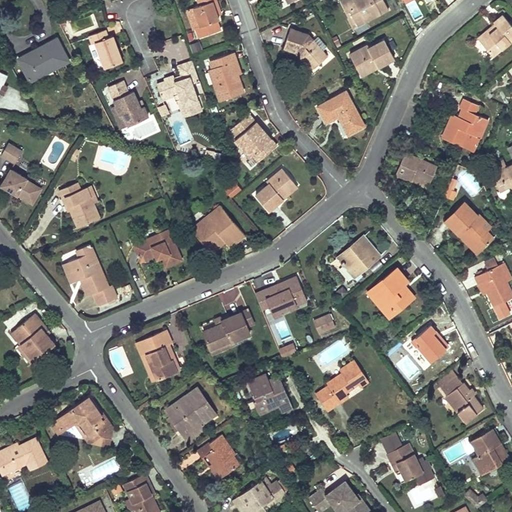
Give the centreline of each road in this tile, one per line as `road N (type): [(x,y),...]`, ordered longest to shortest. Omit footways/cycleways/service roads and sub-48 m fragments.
road 1 (residential): [(350,191),(278,251),(84,335)]
road 2 (residential): [(511,404),(442,276),(381,204),(350,191)]
road 3 (residential): [(350,191),(374,164),(427,44),(474,0)]
road 4 (residential): [(350,191),(278,116),(237,0)]
road 5 (residential): [(199,511),(97,366)]
road 6 (residential): [(84,335),(0,234)]
